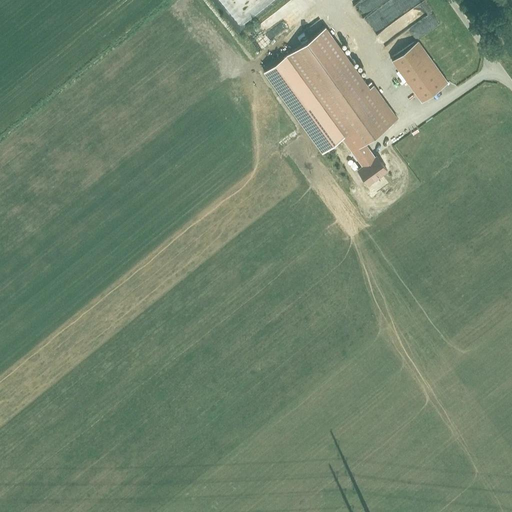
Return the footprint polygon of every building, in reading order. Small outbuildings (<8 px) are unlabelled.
[(355,0),(352,2),(362,16),(385,0),(355,0)] [(416,19),(430,10),(422,0),(421,0),(386,26),(391,33),(397,29),(399,30),(408,23),(407,21),(414,16),(416,19)] [(391,12),(382,17),(385,22),(394,17),(391,12)] [(267,38),(265,36),(282,24),(275,14),(268,18),(266,15),(261,18),(260,16),(242,29),(255,46),(267,38)] [(325,27),(284,57),(264,71),(322,152),(342,137),(363,165),(358,169),(368,184),(387,170),(376,155),(375,156),(364,142),(397,118),(373,85),(369,88),(367,84),(325,27)] [(392,60),(421,100),(447,81),(418,41),(392,60)] [(399,148),(404,159),(414,155),(409,143),(399,148)]
